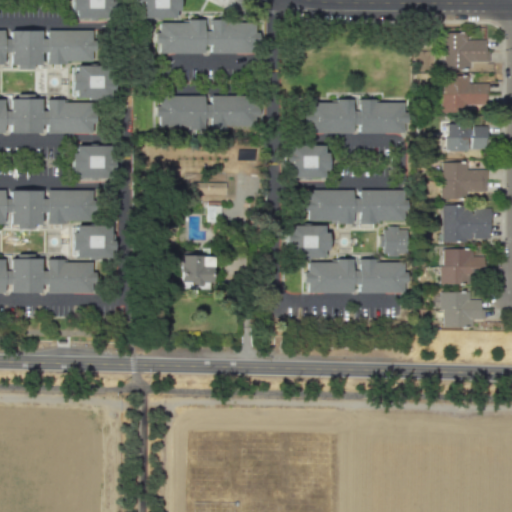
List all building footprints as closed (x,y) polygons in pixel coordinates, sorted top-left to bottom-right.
[(109,0),(109,16),(74,16),(73,9),(69,9),(69,0),(109,0)] [(178,0),(178,9),(174,9),(174,16),(140,16),(140,1),(136,1),(136,0),(178,0)] [(255,22),(255,32),(259,32),(259,45),(253,45),(253,53),(210,53),(210,44),(204,44),(203,53),(158,53),(158,43),(155,43),(155,32),(158,32),(158,22),(187,22),(187,19),(203,19),(204,30),(210,30),(209,19),(226,19),(226,22),(255,22)] [(0,29),(2,29),(2,37),(8,37),(8,28),(39,28),(39,36),(45,37),(46,29),(90,29),(90,60),(61,60),(61,63),(45,63),(45,50),(39,50),(38,62),(8,62),(8,51),(2,51),(2,63),(0,63),(0,29)] [(483,47),(442,48),(438,48),(438,29),(463,29),(464,37),(483,37),(483,47)] [(442,48),(442,66),(467,66),(467,59),(487,59),(487,48),(483,47),(442,48)] [(74,60),(108,60),(108,75),(112,75),(112,84),(108,84),(108,92),(74,92),(73,85),(69,85),(69,67),(73,67),(74,60)] [(441,91),(483,90),(486,90),(486,80),(466,80),(466,73),(441,73),(441,91)] [(441,91),(438,91),(438,110),(463,110),(464,102),(483,102),(483,90),(441,91)] [(153,92),(256,93),(256,123),(153,123),(153,92)] [(0,99),(3,99),(2,110),(8,110),(8,97),(39,97),(39,110),(45,110),(45,99),(62,99),(62,102),(90,102),(91,112),(94,112),(94,123),(91,123),(91,133),(45,133),(45,124),(39,124),(39,132),(8,132),(8,124),(2,124),(2,133),(0,133),(0,99)] [(301,101),(405,102),(405,133),(301,132),(301,101)] [(443,133),(443,120),(466,120),(466,133),(464,133),(443,133)] [(469,126),(469,148),(485,148),(484,125),(469,126)] [(441,133),(443,133),(464,133),(464,147),(441,147),(441,133)] [(74,141),(108,140),(108,156),(112,156),(112,165),(108,165),(108,173),(73,173),(74,166),(69,166),(69,148),(73,148),(74,141)] [(319,140),(319,148),(322,148),(323,165),(319,165),(319,172),(284,172),(284,158),(280,158),(280,148),(284,148),(284,140),(319,140)] [(485,178),(483,178),(439,177),(439,160),(464,160),(465,167),(485,167),(485,178)] [(483,178),(483,189),(462,188),(462,196),(438,196),(438,177),(439,177),(483,178)] [(223,182),(192,181),(191,193),(223,194),(223,182)] [(0,189),(2,189),(2,198),(8,198),(8,189),(39,189),(39,198),(44,198),(45,190),(90,190),(90,200),(94,200),(94,211),(90,211),(90,221),(62,221),(62,224),(45,223),(44,212),(39,212),(39,224),(32,223),(31,228),(15,228),(15,223),(8,224),(8,212),(2,212),(2,223),(0,223),(0,189)] [(300,190),(403,190),(403,219),(300,219),(300,190)] [(440,221),(488,220),(488,206),(471,206),(471,211),(469,211),(469,204),(464,204),(464,202),(440,202),(440,221)] [(219,206),(204,205),(204,221),(218,221),(219,206)] [(440,221),(440,240),(463,240),(464,237),(469,237),(469,230),(471,230),(471,236),(487,236),(487,222),(488,222),(488,220),(440,221)] [(319,221),(319,228),(323,228),(323,246),(319,246),(318,253),(306,253),(306,256),(298,256),(298,253),(284,253),(284,238),(280,238),(280,229),(284,229),(284,221),(319,221)] [(73,223),(108,224),(108,233),(111,233),(111,248),(108,248),(108,256),(73,256),(73,249),(68,249),(68,231),(73,230),(73,223)] [(385,227),(380,227),(380,233),(376,233),(376,245),(380,244),(380,251),(385,251),(385,254),(395,254),(395,251),(404,251),(404,227),(395,227),(395,224),(385,224),(385,227)] [(478,263),(441,264),(441,246),(470,246),(471,254),(481,254),(481,263),(478,263)] [(178,251),(178,278),(189,278),(189,282),(200,282),(199,278),(210,278),(211,262),(200,262),(200,251),(178,251)] [(303,259),(332,259),(332,256),(348,256),(348,267),(354,267),(354,256),(371,256),(371,259),(400,259),(400,269),(404,269),(403,280),(399,280),(399,290),(355,290),(354,281),(348,281),(348,290),(303,290),(303,280),(300,280),(300,269),(304,269),(303,259)] [(0,258),(2,258),(1,270),(7,270),(7,257),(38,257),(38,270),(44,270),(44,258),(60,259),(61,262),(89,262),(89,272),(93,272),(93,281),(89,281),(89,293),(44,292),(44,284),(38,284),(38,291),(7,291),(7,284),(1,284),(1,292),(0,292),(0,258)] [(478,263),(478,274),(467,274),(467,282),(437,282),(437,264),(441,264),(478,263)] [(437,290),(437,307),(441,307),(478,307),(478,297),(467,297),(467,290),(437,290)] [(482,307),(478,307),(441,307),(441,325),(470,325),(470,317),(482,317),(482,307)]
